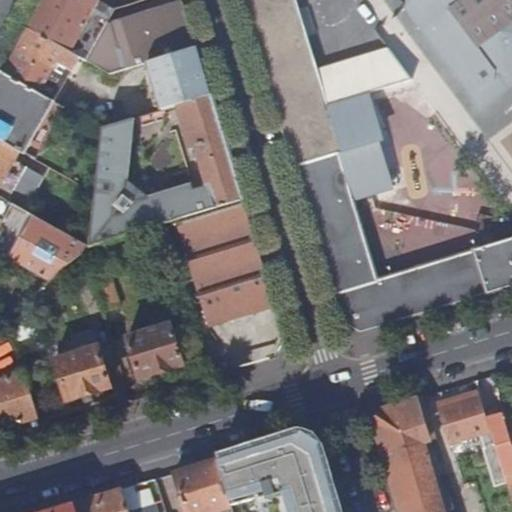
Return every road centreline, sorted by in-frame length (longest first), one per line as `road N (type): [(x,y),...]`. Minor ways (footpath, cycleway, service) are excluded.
road 1 (residential): [(333,384),(216,0)]
road 2 (secondary): [(0,484),(333,384)]
road 3 (secondary): [(333,384),(511,330)]
road 4 (residential): [(333,384),(369,511)]
